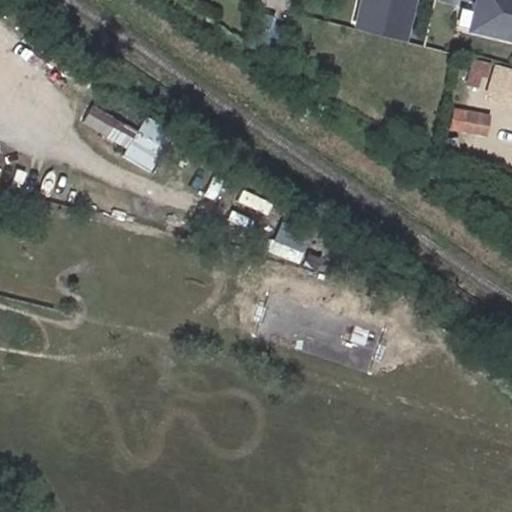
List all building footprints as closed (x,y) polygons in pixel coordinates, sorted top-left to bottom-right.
[(411,41),(421,0),(363,0),(356,27),(411,41)] [(511,46),(511,0),(483,0),(475,39),(511,46)] [(488,89),(493,60),(475,57),(469,86),(488,89)] [(511,108),(511,79),(501,77),(495,105),(511,108)] [(178,128),(152,115),(145,128),(94,101),(84,121),(131,146),(126,156),(155,171),(178,128)] [(511,115),(511,108),(495,105),(493,111),(511,115)] [(481,140),(485,120),(456,115),(453,135),(481,140)] [(489,141),(492,121),(485,120),(481,140),(489,141)] [(464,173),(477,165),(469,153),(457,160),(464,173)]
